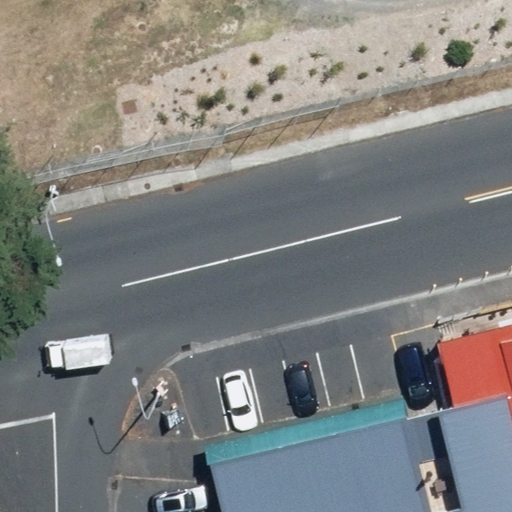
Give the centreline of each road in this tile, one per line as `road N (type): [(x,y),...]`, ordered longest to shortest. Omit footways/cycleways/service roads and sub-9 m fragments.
road 1 (secondary): [(511,190),(24,307)]
road 2 (residential): [(24,307),(54,419),(54,511)]
